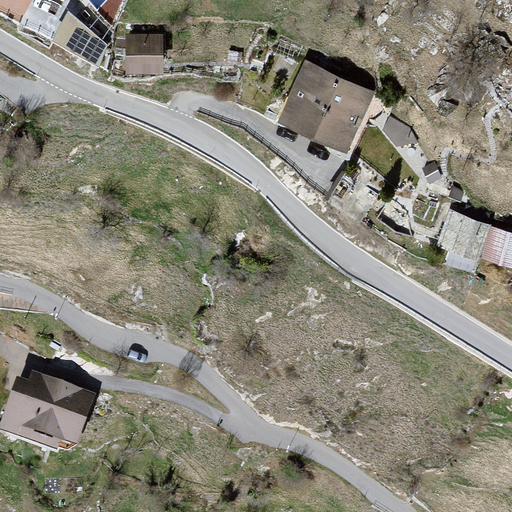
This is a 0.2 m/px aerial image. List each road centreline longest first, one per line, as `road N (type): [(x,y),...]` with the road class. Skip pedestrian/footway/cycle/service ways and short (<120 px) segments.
road 1 (tertiary): [(511,360),(349,258),(221,148),(67,82),(0,41)]
road 2 (residential): [(402,511),(310,449),(250,420),(186,362),(0,282)]
